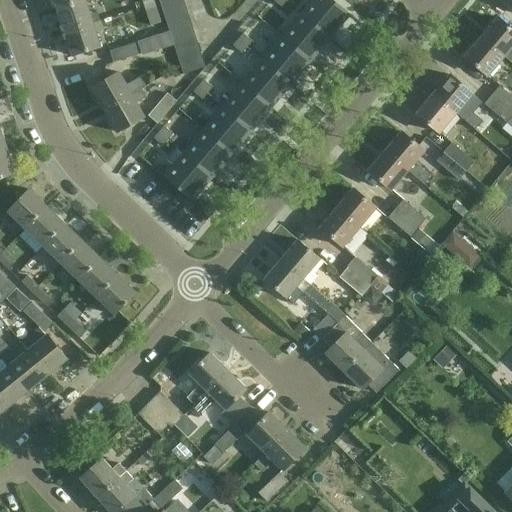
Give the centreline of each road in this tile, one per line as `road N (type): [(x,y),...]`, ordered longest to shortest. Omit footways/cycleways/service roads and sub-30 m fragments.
road 1 (residential): [(194,286),(428,13)]
road 2 (residential): [(194,286),(43,136),(0,0)]
road 3 (residential): [(24,461),(194,286)]
road 4 (residential): [(318,410),(194,286)]
